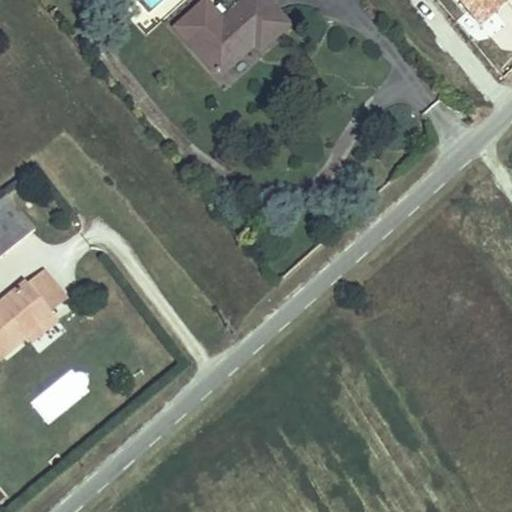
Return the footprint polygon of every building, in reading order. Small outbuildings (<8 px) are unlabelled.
[(290,28),(263,0),(247,0),(194,51),(220,80),(254,47),(261,55),(290,28)] [(455,0),(479,26),(508,0),(455,0)] [(0,210),(0,258),(34,230),(11,202),(0,210)] [(27,282),(51,311),(67,298),(43,269),(27,282)] [(27,282),(26,281),(0,301),(0,360),(27,338),(54,315),(51,311),(27,282)] [(60,321),(54,315),(27,338),(32,344),(60,321)]
